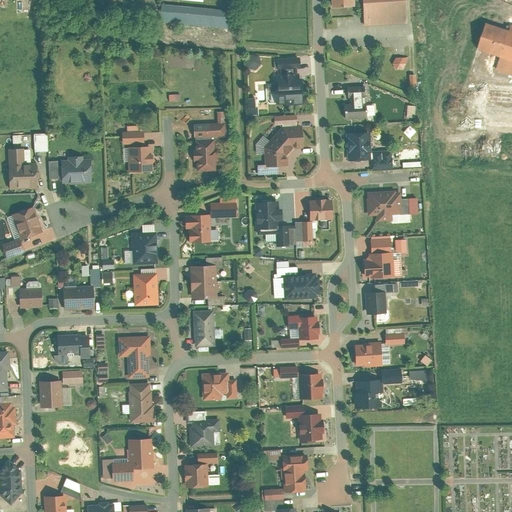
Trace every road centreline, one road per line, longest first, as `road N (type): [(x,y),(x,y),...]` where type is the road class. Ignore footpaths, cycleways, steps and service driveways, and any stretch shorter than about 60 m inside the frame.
road 1 (residential): [(338,179),(323,128),(317,0)]
road 2 (residential): [(179,362),(334,355)]
road 3 (residential): [(26,336),(40,323),(168,314)]
road 4 (residential): [(179,362),(168,384),(171,499)]
road 5 (residential): [(335,486),(345,480),(334,355)]
road 6 (residential): [(171,194),(175,282),(168,314)]
